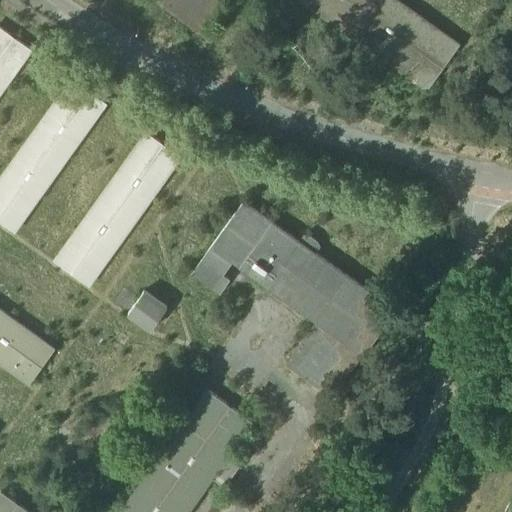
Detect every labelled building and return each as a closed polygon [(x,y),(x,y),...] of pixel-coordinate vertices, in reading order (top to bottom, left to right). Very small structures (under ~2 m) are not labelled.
[(457,45),(394,0),(303,0),(426,88),(457,45)] [(0,26),(0,91),(31,48),(0,26)] [(72,78),(0,178),(0,220),(14,231),(105,102),(72,78)] [(146,131),(54,260),(88,284),(180,155),(146,131)] [(318,245),(302,234),(298,240),(242,200),(211,244),(317,321),(286,364),(329,395),(361,352),(362,353),(393,309),(313,251),(318,245)] [(230,278),(201,258),(191,271),(220,292),(230,278)] [(167,305),(144,289),(128,312),(151,328),(167,305)] [(54,348),(0,309),(0,361),(29,382),(54,348)] [(207,390),(119,511),(257,511),(228,491),(213,511),(186,511),(211,477),(223,485),(243,458),(231,449),(251,421),(207,390)] [(31,511),(1,490),(0,490),(0,511),(31,511)]
